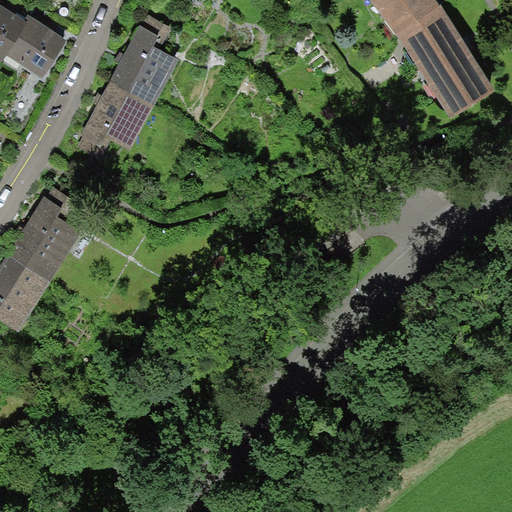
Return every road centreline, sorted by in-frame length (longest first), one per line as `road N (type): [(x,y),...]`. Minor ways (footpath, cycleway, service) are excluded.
road 1 (residential): [(511,195),(444,241),(179,511)]
road 2 (residential): [(115,0),(0,216)]
